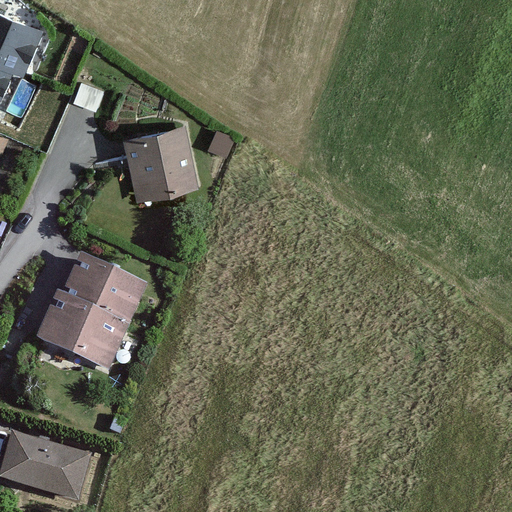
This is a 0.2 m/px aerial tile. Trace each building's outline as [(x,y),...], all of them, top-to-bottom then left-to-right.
[(53,30),(0,7),(0,57),(8,61),(35,71),(53,30)] [(0,79),(8,61),(0,57),(0,79)] [(189,117),(120,133),(135,199),(204,184),(189,117)] [(9,138),(0,134),(0,152),(2,154),(9,138)] [(108,367),(139,293),(71,265),(59,295),(53,292),(34,337),(108,367)] [(91,452),(13,427),(0,465),(0,473),(77,497),(91,452)]
